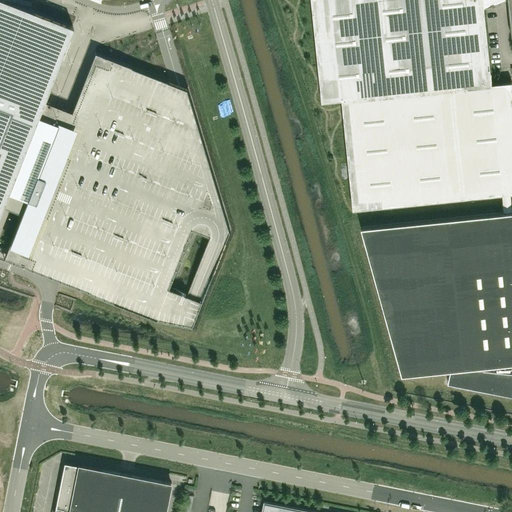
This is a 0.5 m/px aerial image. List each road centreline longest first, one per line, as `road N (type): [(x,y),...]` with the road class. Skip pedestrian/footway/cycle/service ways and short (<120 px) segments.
road 1 (unclassified): [(467,511),(28,424)]
road 2 (unclassified): [(211,0),(291,284),(290,374)]
road 3 (unclassified): [(287,390),(73,348),(59,353)]
road 4 (unclassified): [(59,353),(285,399)]
road 5 (unclassified): [(285,399),(511,445)]
road 6 (unclassified): [(511,435),(287,390)]
